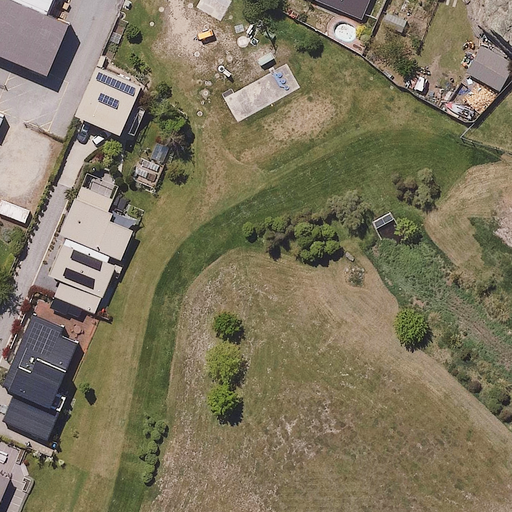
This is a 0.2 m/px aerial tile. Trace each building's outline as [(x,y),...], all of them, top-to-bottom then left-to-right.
[(78,24),(23,0),(1,0),(0,3),(0,57),(52,81),(78,24)] [(61,0),(28,0),(57,11),(61,0)] [(322,0),(361,16),(367,0),(322,0)] [(511,62),(485,42),(467,66),(499,90),(511,73),(511,62)] [(121,216),(63,190),(29,265),(87,291),(121,216)] [(87,291),(46,273),(39,288),(80,306),(87,291)]
